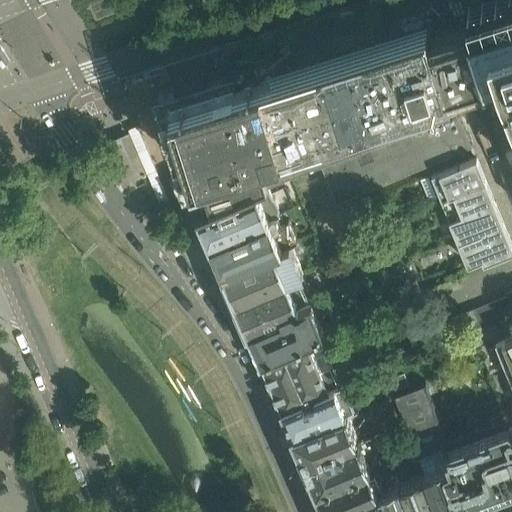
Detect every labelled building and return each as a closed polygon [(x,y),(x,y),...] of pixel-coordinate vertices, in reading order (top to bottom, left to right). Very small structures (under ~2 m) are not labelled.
[(0,0),(0,60),(25,47),(29,56),(73,34),(90,26),(95,23),(94,20),(133,5),(131,0),(0,0)] [(511,0),(487,0),(468,6),(472,19),(469,20),(470,25),(432,37),(449,83),(484,72),(486,72),(501,67),(511,92),(511,0)] [(130,126),(90,26),(73,34),(112,133),(130,126)] [(465,126),(449,83),(432,37),(430,31),(266,83),(208,101),(184,109),(158,117),(169,141),(199,212),(268,183),(282,177),(320,161),(338,202),(472,146),(469,136),(465,126)] [(112,133),(129,175),(134,173),(138,172),(143,169),(147,168),(130,126),(112,133)] [(486,173),(478,155),(433,173),(433,174),(422,178),(430,196),(441,192),(486,173)] [(511,248),(511,237),(500,208),(486,173),(441,192),(469,261),(483,255),(485,260),(511,248)] [(277,213),(281,212),(280,211),(288,207),(287,203),(292,201),(282,177),(268,183),(199,212),(212,241),(277,213)] [(362,215),(367,227),(375,223),(370,212),(362,215)] [(277,213),(212,241),(224,271),(291,243),(298,239),(290,219),(281,223),(277,213)] [(304,272),(291,243),(224,271),(237,301),(299,274),(304,272)] [(404,280),(420,274),(413,258),(398,264),(404,280)] [(282,311),(310,300),(299,274),(237,301),(249,330),(284,316),(282,311)] [(368,283),(381,309),(391,304),(379,278),(368,283)] [(392,304),(421,291),(416,280),(387,292),(392,304)] [(511,290),(506,293),(507,294),(445,319),(453,339),(511,315),(511,290)] [(325,332),(311,299),(310,300),(282,311),(284,316),(249,330),(262,358),(308,339),(319,334),(325,332)] [(308,339),(262,358),(267,369),(266,370),(278,397),(279,397),(283,406),(283,407),(304,399),(315,394),(341,383),(340,382),(332,363),(319,334),(308,339)] [(511,335),(497,341),(511,378),(511,335)] [(387,392),(410,384),(405,372),(393,377),(389,366),(379,370),(387,392)] [(357,383),(374,377),(371,371),(354,377),(357,383)] [(304,399),(283,407),(294,432),(347,412),(354,408),(343,381),(340,382),(341,383),(315,394),(317,398),(306,403),(304,399)] [(396,392),(426,468),(454,457),(455,457),(447,439),(425,382),(425,381),(396,392)] [(404,419),(394,394),(385,397),(395,423),(404,419)] [(347,412),(294,432),(302,450),(301,451),(306,461),(359,438),(355,430),(362,427),(354,408),(347,412)] [(511,427),(507,415),(447,439),(455,457),(484,446),(511,434),(511,427)] [(511,434),(484,446),(501,491),(511,487),(511,434)] [(370,468),(382,462),(374,443),(362,447),(359,438),(306,461),(310,471),(311,471),(318,489),(319,489),(370,468)] [(484,446),(455,457),(454,457),(472,503),(501,491),(484,446)] [(424,470),(416,448),(408,451),(408,452),(414,465),(397,472),(400,479),(424,470)] [(448,511),(472,503),(454,457),(426,468),(424,470),(440,511),(448,511)] [(327,510),(378,488),(370,468),(319,489),(318,489),(327,510)] [(440,511),(424,470),(400,479),(413,511),(440,511)] [(413,511),(400,479),(378,488),(388,511),(387,511),(413,511)] [(386,511),(388,511),(378,488),(327,510),(327,511),(386,511)]
